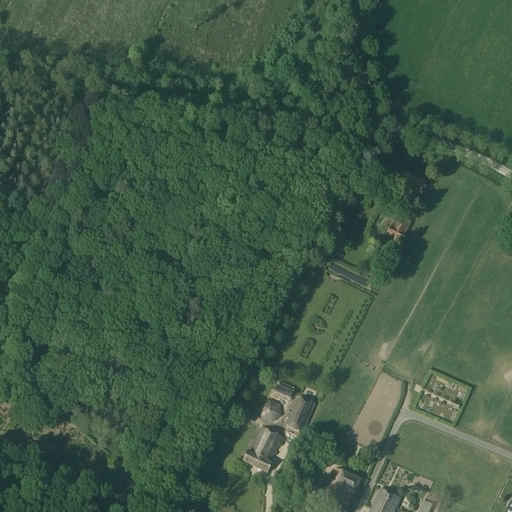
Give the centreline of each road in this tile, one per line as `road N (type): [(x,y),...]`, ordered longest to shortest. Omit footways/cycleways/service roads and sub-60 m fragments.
road 1 (unclassified): [(181,511),(373,121)]
road 2 (residential): [(357,511),(403,413),(511,458)]
road 3 (track): [(164,511),(85,487),(0,476)]
road 4 (unclassified): [(511,175),(373,121)]
road 5 (unclassified): [(373,121),(358,50),(360,0)]
